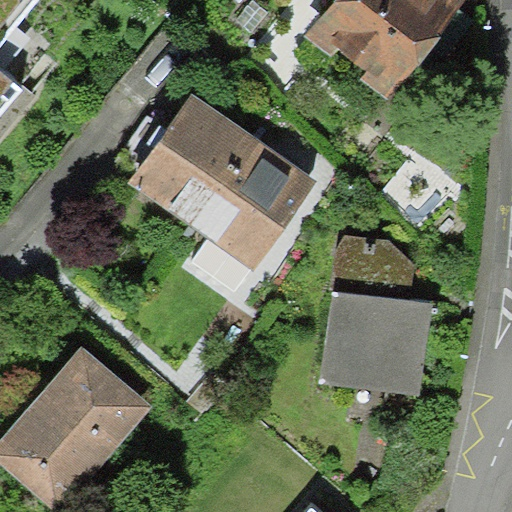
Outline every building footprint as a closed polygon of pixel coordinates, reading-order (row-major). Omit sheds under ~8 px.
[(29,0),(0,0),(0,116),(24,88),(14,79),(39,50),(9,24),(29,0)] [(461,0),(332,0),(313,26),(395,88),(461,0)] [(306,174),(190,94),(131,180),(208,233),(189,260),(228,287),(306,174)] [(340,231),(321,378),(419,392),(431,299),(411,295),(416,270),(406,257),(387,245),(364,233),(340,231)] [(88,342),(0,437),(0,452),(61,508),(156,404),(88,342)]
